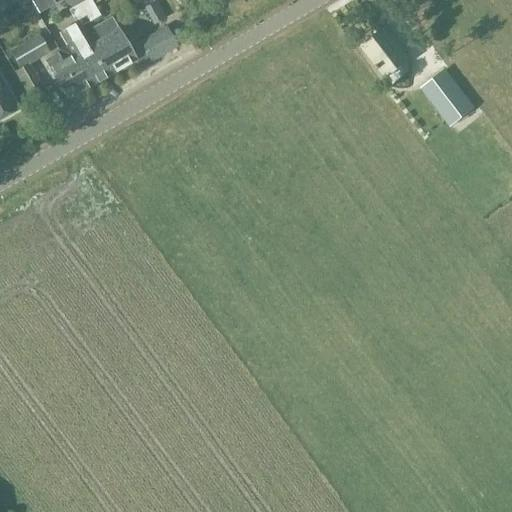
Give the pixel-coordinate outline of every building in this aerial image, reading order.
[(0,0),(0,13),(9,9),(3,0),(0,0)] [(54,5),(51,0),(37,0),(32,3),(39,14),(54,5)] [(88,47),(91,45),(81,27),(100,16),(90,0),(86,0),(70,9),(78,23),(59,34),(72,56),(74,55),(91,86),(106,77),(88,47)] [(166,27),(128,48),(126,43),(130,41),(124,30),(120,32),(112,18),(92,29),(98,41),(91,45),(88,47),(106,77),(136,60),(137,63),(148,57),(151,63),(178,47),(166,27)] [(409,60),(385,29),(361,47),(385,78),(409,60)] [(15,73),(30,100),(46,91),(31,65),(50,54),(39,35),(9,53),(19,70),(15,73)] [(74,55),(72,56),(63,61),(58,53),(45,61),(50,70),(67,100),(91,86),(74,55)] [(419,90),(450,129),(476,108),(446,69),(419,90)] [(0,119),(18,110),(0,77),(0,119)]
